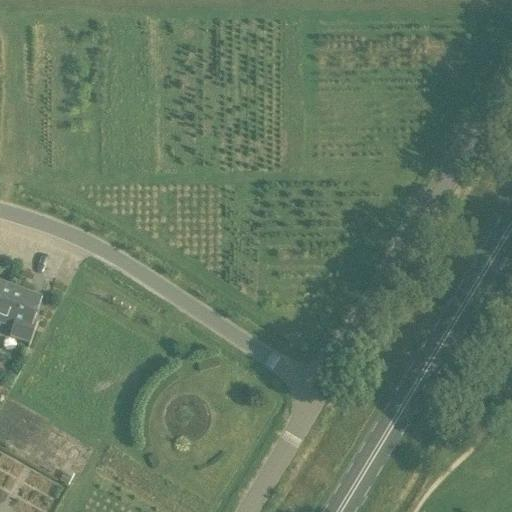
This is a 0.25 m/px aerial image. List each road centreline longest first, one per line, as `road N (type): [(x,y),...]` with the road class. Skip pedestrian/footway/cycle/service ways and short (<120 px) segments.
road 1 (unclassified): [(318,391),(511,71)]
road 2 (unclassified): [(0,207),(97,246),(318,391)]
road 3 (primary): [(338,511),(511,224)]
road 4 (unclassified): [(244,511),(318,391)]
